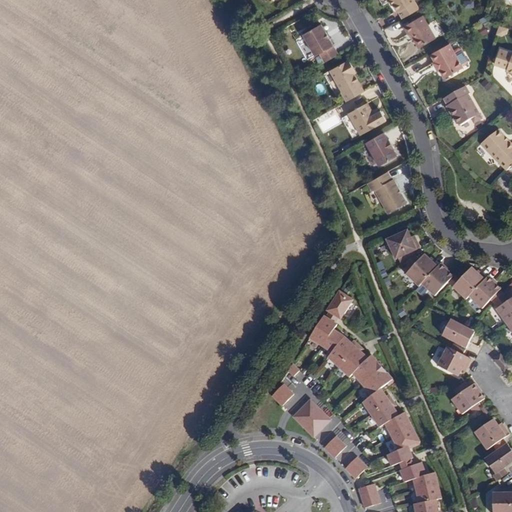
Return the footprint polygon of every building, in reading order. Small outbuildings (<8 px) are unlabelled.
[(398,10),(402,17),(418,8),(414,0),(392,0),(393,1),(392,2),(396,10),(398,10)] [(434,37),(422,15),(403,25),(408,33),(410,32),(418,46),(434,37)] [(325,64),(338,57),(320,26),(303,36),(315,58),(320,55),(325,64)] [(449,42),(430,53),(434,60),(439,70),(444,77),(462,67),(449,42)] [(511,49),(511,50),(511,51),(498,47),(493,62),(506,66),(505,68),(511,71),(511,49)] [(346,103),(363,93),(353,75),(350,71),(353,69),(348,61),(329,72),(342,93),(340,94),(346,103)] [(465,85),(443,97),(446,104),(449,103),(455,112),(452,117),(455,123),(460,123),(469,117),(472,122),(481,117),(467,93),(469,92),(465,85)] [(449,103),(446,104),(446,105),(452,117),(455,112),(449,103)] [(368,113),(371,112),(366,104),(347,115),(360,136),(379,125),(373,115),(371,117),(368,113)] [(486,150),(506,169),(510,165),(511,162),(511,143),(508,139),(507,140),(503,136),(504,136),(498,128),(480,142),(486,150)] [(383,133),(366,144),(379,167),(396,157),(393,150),(394,149),(389,140),(387,140),(383,133)] [(388,172),(368,184),(372,192),(375,190),(389,214),(406,203),(401,194),(400,194),(397,190),(399,189),(393,180),(392,180),(388,172)] [(403,257),(413,252),(420,249),(416,241),(412,242),(411,238),(408,231),(387,241),(395,260),(403,257)] [(406,263),(415,257),(413,252),(403,257),(406,263)] [(422,284),(438,267),(434,263),(430,259),(425,255),(420,260),(412,269),(407,275),(419,287),(422,284)] [(420,260),(415,257),(406,263),(412,269),(420,260)] [(449,282),(454,277),(441,264),(438,267),(422,284),(435,297),(449,282)] [(470,297),(485,280),(480,275),(477,272),(472,268),(459,282),(455,287),(454,288),(467,300),(470,297)] [(492,300),(500,291),(501,289),(488,277),(485,280),(470,297),(483,309),(492,300)] [(339,311),(341,312),(354,292),(341,283),(328,303),(330,305),(339,311)] [(494,302),(503,293),(500,291),(492,300),(494,302)] [(509,301),(503,293),(494,302),(499,308),(509,301)] [(508,324),(511,320),(511,298),(509,301),(499,308),(497,309),(508,324)] [(330,305),(326,310),(336,316),(339,311),(330,305)] [(324,309),(310,332),(323,340),(334,323),(338,318),(336,316),(326,310),(324,309)] [(475,332),(470,329),(452,319),(443,335),(467,348),(470,342),(472,338),(475,332)] [(332,346),(345,330),(334,323),(323,340),(332,346)] [(328,351),(339,361),(359,339),(355,334),(352,337),(345,330),(332,346),(328,351)] [(350,371),(353,368),(369,352),(362,346),(364,343),(359,339),(339,361),(350,371)] [(472,360),(448,347),(438,366),(458,376),(462,370),(464,366),(468,368),(472,360)] [(353,368),(363,379),(383,361),(372,349),(369,352),(353,368)] [(501,354),(493,361),(504,372),(511,365),(501,354)] [(293,359),(288,365),(288,366),(294,371),(299,365),(293,359)] [(363,379),(372,390),(382,383),(394,374),(383,361),(363,379)] [(283,379),(277,385),(288,396),(293,390),(283,379)] [(466,382),(456,389),(459,395),(470,387),(466,382)] [(363,397),(372,410),(393,395),(390,390),(387,392),(382,383),(372,390),(363,397)] [(470,387),(459,395),(453,399),(464,414),(485,398),(475,384),(470,387)] [(277,385),(272,392),(282,402),(288,396),(277,385)] [(310,395),(304,401),(314,411),(320,405),(310,395)] [(372,410),(380,423),(386,419),(400,411),(394,403),(397,401),(393,395),(372,410)] [(304,401),(299,407),(309,417),(314,411),(304,401)] [(320,405),(314,411),(325,422),(331,416),(320,405)] [(299,407),(293,413),(303,423),(309,417),(299,407)] [(386,419),(393,433),(413,422),(406,408),(400,411),(386,419)] [(314,411),(309,417),(319,427),(325,422),(314,411)] [(309,417),(303,423),(313,433),(319,427),(309,417)] [(488,449),(494,445),(504,438),(510,434),(505,426),(501,429),(499,425),(495,419),(476,431),(488,449)] [(393,433),(399,447),(409,442),(409,443),(412,441),(414,442),(419,440),(420,437),(413,422),(393,433)] [(336,433),(330,438),(340,449),(346,443),(336,433)] [(330,438),(325,444),(332,451),(335,454),(340,449),(330,438)] [(498,451),(508,443),(504,438),(494,445),(498,451)] [(412,455),(413,455),(409,443),(409,442),(399,447),(388,452),(392,463),(401,459),(412,455)] [(511,449),(508,443),(498,451),(486,459),(496,473),(497,473),(505,468),(511,462),(511,449)] [(357,454),(351,460),(361,470),(364,467),(367,464),(357,454)] [(412,455),(401,459),(403,466),(414,462),(412,455)] [(403,466),(401,467),(405,479),(414,476),(427,472),(422,459),(414,462),(403,466)] [(351,460),(345,466),(355,476),(361,470),(351,460)] [(494,475),(499,480),(508,473),(505,468),(497,473),(496,473),(494,475)] [(414,476),(416,487),(439,481),(436,469),(427,472),(414,476)] [(368,483),(370,489),(368,489),(372,504),(380,501),(374,481),(368,483)] [(439,481),(416,487),(420,500),(437,497),(442,496),(439,481)] [(368,483),(359,486),(360,492),(368,489),(370,489),(368,483)] [(511,511),(511,488),(506,489),(506,493),(501,493),(494,493),(494,511),(511,511)] [(372,504),(368,489),(360,492),(365,506),(372,504)] [(420,500),(414,502),(416,511),(439,511),(437,497),(420,500)]
